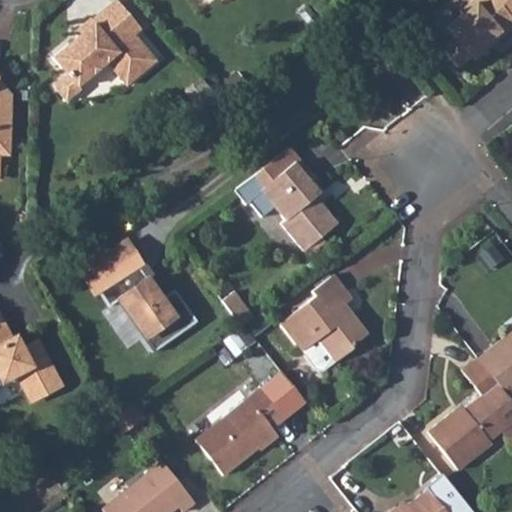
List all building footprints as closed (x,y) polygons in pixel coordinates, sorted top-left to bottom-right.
[(57,54),(70,71),(80,82),(111,55),(130,80),(160,54),(137,28),(144,21),(125,0),(112,0),(93,17),(95,21),(57,54)] [(438,47),(454,66),(480,45),(483,48),(511,24),(511,22),(493,0),(468,0),(456,11),(459,13),(443,26),(451,36),(438,47)] [(80,82),(70,71),(58,80),(69,95),(80,85),(80,82)] [(0,174),(3,175),(4,151),(14,151),(15,91),(0,72),(0,174)] [(295,161),(257,191),(281,221),(277,225),(300,254),(333,228),(312,200),(315,196),(304,182),(308,178),(295,161)] [(123,244),(77,273),(92,297),(96,295),(107,310),(116,304),(152,355),(194,325),(171,294),(159,302),(136,270),(139,268),(123,244)] [(312,373),(317,374),(328,366),(345,354),(342,350),(362,335),(347,314),(339,320),(333,313),(348,301),(329,276),(304,295),(307,299),(275,324),(312,373)] [(230,295),(218,304),(237,331),(241,329),(249,322),(230,295)] [(0,386),(14,379),(28,405),(58,389),(38,352),(23,360),(20,354),(13,341),(8,343),(0,327),(0,386)] [(484,352),(472,361),(473,363),(497,395),(501,398),(511,412),(511,410),(511,338),(488,357),(484,352)] [(20,354),(23,360),(38,352),(35,346),(20,354)] [(497,395),(473,363),(456,376),(477,402),(453,420),(450,417),(426,434),(456,475),(474,461),(471,457),(511,425),(511,413),(511,412),(501,398),(497,395)] [(256,394),(192,444),(220,480),(270,440),(266,433),(279,423),(256,394)] [(131,407),(109,421),(121,436),(143,421),(131,407)] [(160,466),(98,511),(175,511),(176,511),(175,511),(185,511),(190,508),(160,466)] [(440,511),(426,494),(402,511),(391,511),(390,511),(388,511),(440,511)]
